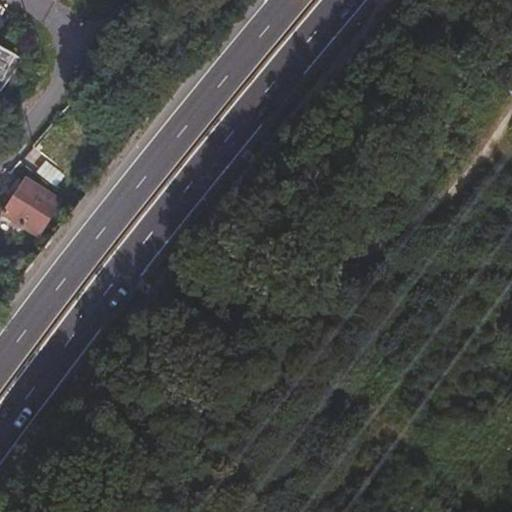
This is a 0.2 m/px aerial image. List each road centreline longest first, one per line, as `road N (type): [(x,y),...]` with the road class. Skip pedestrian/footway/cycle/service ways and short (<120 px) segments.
road 1 (trunk): [(0,427),(340,0)]
road 2 (track): [(511,137),(459,202),(326,269),(235,338),(189,397),(193,511)]
road 3 (trunk): [(279,0),(0,355)]
road 4 (residential): [(0,161),(95,48)]
